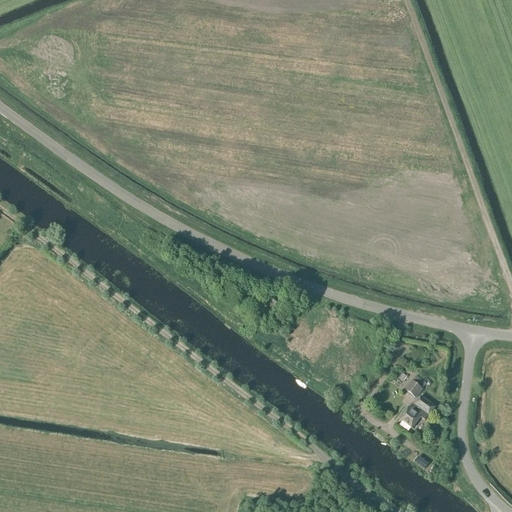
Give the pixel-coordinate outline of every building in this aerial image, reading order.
[(273,311),(279,302),(273,297),(266,306),(273,311)] [(407,377),(388,368),(386,373),(404,382),(407,377)] [(425,385),(415,378),(412,383),(417,387),(422,390),(425,385)] [(415,398),(422,390),(417,387),(411,382),(405,390),(415,398)] [(420,397),(417,401),(410,410),(408,408),(399,420),(412,430),(421,418),(425,421),(435,408),(420,397)]
